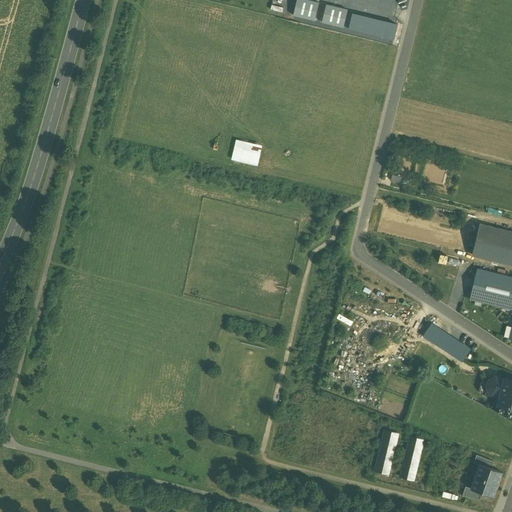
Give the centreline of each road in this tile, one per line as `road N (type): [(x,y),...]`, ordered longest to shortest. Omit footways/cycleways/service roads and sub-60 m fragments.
road 1 (track): [(472,511),(261,456),(313,254),(334,239),(338,215),(368,199)]
road 2 (track): [(7,444),(5,422),(116,0)]
road 3 (residential): [(511,355),(369,264),(357,248),(416,0)]
road 4 (primary): [(83,0),(31,185),(0,263)]
road 5 (track): [(272,511),(7,444)]
